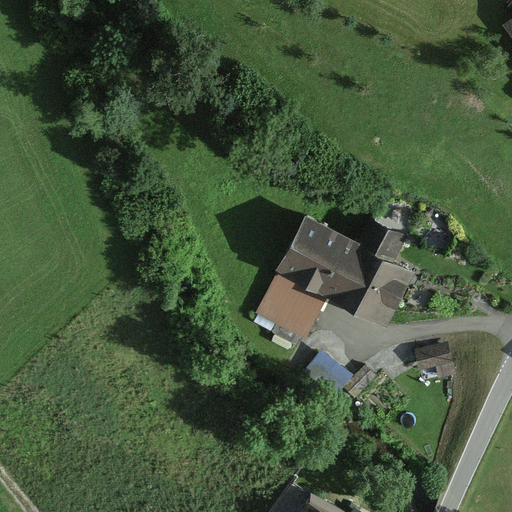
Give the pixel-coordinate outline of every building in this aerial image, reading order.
[(511,17),(502,24),(511,39),(511,17)] [(352,246),(297,218),(270,271),(381,327),(408,275),(387,264),(399,242),(363,223),(352,246)] [(448,344),(420,351),(424,369),(453,362),(448,344)] [(321,348),(303,371),(335,396),(354,373),(321,348)] [(300,511),(360,511),(356,510),(355,511),(331,511),(307,499),(300,511)]
